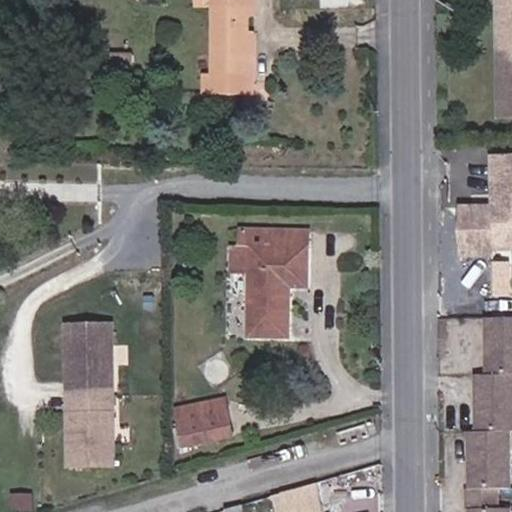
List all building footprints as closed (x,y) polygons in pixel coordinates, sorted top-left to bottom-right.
[(212,0),(212,33),(207,34),(207,56),(234,56),(233,38),(252,38),(251,0),(212,0)] [(511,0),(498,0),(498,33),(505,33),(505,61),(498,62),(498,79),(505,79),(505,114),(511,113),(511,0)] [(118,29),(118,53),(144,53),(144,30),(118,29)] [(511,151),(490,152),(490,191),(494,191),(494,203),(458,204),(459,253),(492,252),(492,246),(492,238),(511,237),(511,151)] [(309,195),(248,196),(248,208),(231,208),(231,231),(251,231),(250,301),(289,300),(289,254),(309,253),(309,195)] [(511,245),(511,237),(492,238),(492,246),(511,245)] [(111,294),(69,294),(67,330),(74,330),(74,403),(69,403),(69,438),(110,437),(111,294)] [(511,318),(486,318),(486,375),(476,375),(476,433),(509,432),(511,432),(511,318)] [(193,394),(193,408),(228,401),(226,387),(193,394)] [(179,410),(193,408),(193,394),(177,397),(179,410)] [(355,408),(319,419),(328,445),(362,434),(355,408)] [(510,490),(509,432),(476,433),(469,433),(470,490),(467,490),(468,510),(470,510),(470,511),(509,511),(510,510),(496,510),(495,490),(510,490)] [(249,511),(247,503),(231,508),(232,511),(249,511)]
